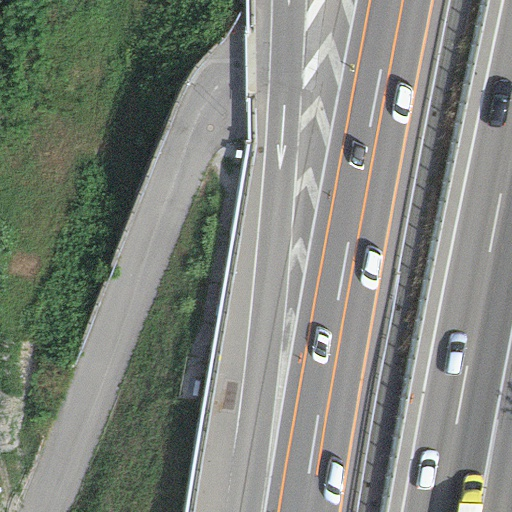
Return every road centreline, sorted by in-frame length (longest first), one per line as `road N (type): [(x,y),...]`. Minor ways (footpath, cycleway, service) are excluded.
road 1 (motorway): [(393,0),(300,511)]
road 2 (motorway): [(284,0),(270,511)]
road 3 (motorway): [(439,511),(511,131)]
